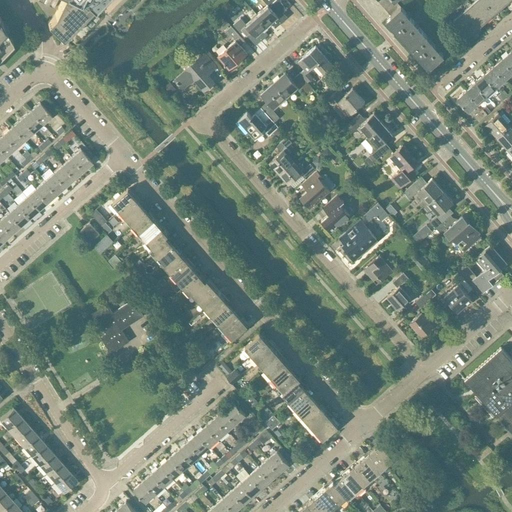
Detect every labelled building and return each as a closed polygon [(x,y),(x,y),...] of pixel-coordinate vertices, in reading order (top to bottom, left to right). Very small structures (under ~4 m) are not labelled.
[(61,0),(54,14),(49,20),(47,22),(63,37),(70,29),(72,31),(101,0),(61,0)] [(263,0),(267,4),(257,14),(267,26),(271,22),(275,27),(283,21),(278,16),(287,9),(279,0),(263,0)] [(397,2),(395,0),(389,0),(383,6),(387,10),(397,2)] [(468,37),(508,0),(478,0),(454,22),(468,37)] [(391,15),(401,6),(397,2),(387,10),(391,15)] [(422,31),(401,6),(391,15),(386,20),(407,44),(422,31)] [(264,29),(267,26),(257,14),(246,23),(241,18),(233,24),(241,33),(244,31),(251,40),(256,36),(260,41),(268,34),(264,29)] [(0,53),(12,41),(0,18),(0,53)] [(247,53),(240,45),(245,41),(232,26),(225,32),(229,37),(231,35),(235,40),(218,55),(229,68),(247,53)] [(444,55),(422,31),(407,44),(429,68),(444,55)] [(307,71),(316,63),(324,72),(332,65),(315,45),(298,61),(304,68),(299,72),(307,82),(313,77),(307,71)] [(511,51),(511,50),(502,58),(511,69),(511,51)] [(207,73),(216,66),(204,52),(184,70),(185,70),(174,80),(182,88),(192,79),(203,91),(214,81),(207,73)] [(511,72),(511,69),(502,58),(493,66),(505,79),(511,72)] [(505,79),(493,66),(484,74),(496,87),(505,79)] [(285,96),(299,83),(307,92),(312,88),(299,73),(292,79),(285,72),(273,82),(285,96)] [(496,87),(484,74),(475,82),(487,95),(496,87)] [(271,108),(285,96),(273,82),(261,93),(268,100),(261,107),(274,121),(279,117),(271,108)] [(487,95),(475,82),(466,90),(478,103),(487,95)] [(349,114),(364,101),(352,88),(344,95),(339,89),(327,99),(333,106),(338,101),(349,114)] [(478,103),(466,90),(457,98),(468,111),(478,103)] [(51,115),(39,101),(30,110),(42,123),(51,115)] [(486,106),(483,109),(487,114),(491,111),(486,106)] [(247,111),(238,119),(255,138),(264,130),(268,135),(273,131),(276,135),(281,131),(277,127),(278,127),(274,121),(261,107),(251,115),(247,111)] [(479,121),(487,114),(483,109),(474,117),(479,121)] [(42,123),(30,110),(21,118),(32,131),(42,123)] [(509,124),(507,123),(509,121),(510,119),(503,111),(501,111),(499,113),(498,112),(485,124),(496,136),(509,124)] [(369,135),(383,123),(374,112),(368,118),(363,117),(360,113),(339,131),(343,135),(349,129),(352,132),(356,128),(361,134),(365,130),(369,135)] [(32,131),(21,118),(12,125),(24,139),(32,131)] [(369,135),(365,138),(370,143),(375,149),(370,153),(376,160),(390,148),(386,143),(386,139),(392,134),(383,123),(369,135)] [(511,142),(511,128),(509,124),(496,136),(506,148),(511,142)] [(24,139),(12,125),(3,133),(15,147),(24,139)] [(15,147),(3,133),(0,135),(0,148),(6,155),(15,147)] [(287,155),(291,152),(286,147),(291,142),(287,137),(276,146),(280,151),(269,161),(278,172),(292,160),(287,155)] [(408,169),(417,161),(402,145),(390,155),(402,169),(394,175),(403,185),(414,175),(408,169)] [(92,161),(80,148),(71,156),(82,170),(92,161)] [(43,161),(48,157),(44,153),(40,157),(43,161)] [(335,153),(331,156),(336,162),(340,159),(335,153)] [(82,170),(71,156),(61,164),(73,178),(82,170)] [(38,165),(43,161),(40,157),(35,161),(38,165)] [(304,178),(315,168),(310,163),(305,168),(300,163),(297,165),(292,160),(278,172),(288,183),(300,173),(304,178)] [(73,178),(61,164),(52,172),(64,185),(73,178)] [(330,190),(320,179),(323,177),(316,170),(301,183),(307,190),(300,197),(309,208),(330,190)] [(64,185),(52,172),(44,180),(55,193),(64,185)] [(428,202),(442,190),(432,178),(424,185),(419,178),(404,192),(409,198),(417,191),(428,202)] [(55,193),(44,180),(34,188),(46,201),(55,193)] [(46,201),(34,188),(25,196),(37,209),(46,201)] [(119,210),(135,196),(128,188),(112,202),(119,210)] [(450,214),(445,208),(452,202),(442,190),(428,202),(438,214),(429,221),(435,228),(450,214)] [(349,215),(340,204),(343,201),(337,194),(322,207),(328,214),(320,220),(330,232),(349,215)] [(37,209),(25,196),(16,204),(28,217),(37,209)] [(126,217),(141,204),(135,196),(119,210),(126,217)] [(28,217),(16,204),(7,211),(19,225),(28,217)] [(132,225),(148,211),(141,204),(126,217),(132,225)] [(19,225),(7,211),(0,218),(0,221),(10,233),(19,225)] [(139,232),(154,219),(148,211),(132,225),(139,232)] [(477,233),(479,232),(468,220),(467,221),(462,215),(457,219),(454,219),(450,214),(435,228),(441,234),(444,231),(449,237),(451,235),(464,250),(480,236),(477,233)] [(145,240),(161,226),(154,219),(139,232),(145,240)] [(354,258),(376,238),(359,219),(346,230),(351,237),(342,245),(354,258)] [(10,233),(0,221),(0,239),(1,241),(10,233)] [(99,233),(90,222),(80,230),(89,241),(99,233)] [(150,249),(168,234),(161,226),(145,240),(152,247),(150,249)] [(157,257),(172,243),(166,236),(168,234),(150,249),(157,257)] [(426,240),(419,246),(422,248),(428,243),(426,240)] [(164,264),(179,251),(172,243),(157,257),(164,264)] [(506,262),(492,246),(487,250),(485,248),(478,255),(474,259),(484,270),(488,267),(491,270),(496,265),(499,269),(506,262)] [(170,272),(186,258),(179,251),(164,264),(170,272)] [(393,269),(379,254),(363,269),(376,284),(393,269)] [(177,279),(192,266),(186,258),(170,272),(177,279)] [(466,258),(461,263),(464,267),(470,262),(466,258)] [(483,292),(504,274),(499,269),(496,265),(491,270),(488,267),(484,270),(472,280),(483,292)] [(183,287),(199,273),(192,266),(177,279),(183,287)] [(410,297),(400,285),(408,278),(403,272),(392,282),(397,287),(387,296),(398,308),(401,305),(402,306),(403,305),(403,304),(410,297)] [(190,295),(192,293),(208,279),(207,279),(205,280),(199,273),(183,287),(190,295)] [(466,294),(472,289),(460,276),(455,281),(458,284),(444,296),(457,311),(471,299),(466,294)] [(198,300),(214,286),(208,279),(192,293),(198,300)] [(205,308),(221,294),(214,286),(198,300),(205,308)] [(419,307),(429,299),(425,293),(415,302),(419,307)] [(212,315),(227,301),(221,294),(205,308),(212,315)] [(123,328),(133,321),(131,318),(133,316),(141,312),(141,311),(133,299),(113,312),(107,303),(91,313),(98,325),(100,324),(106,333),(103,335),(100,336),(108,349),(107,349),(110,353),(116,349),(116,348),(126,342),(129,341),(121,329),(123,328)] [(218,323),(234,309),(227,301),(212,315),(218,323)] [(225,330),(240,316),(234,309),(218,323),(225,330)] [(432,325),(421,312),(410,322),(421,335),(432,325)] [(232,338),(247,324),(240,316),(225,330),(232,338)] [(180,330),(174,336),(180,342),(186,337),(180,330)] [(251,354),(267,340),(260,332),(244,346),(251,354)] [(186,340),(181,344),(186,349),(190,345),(186,340)] [(258,362),(273,348),(267,340),(251,354),(258,362)] [(511,358),(501,346),(464,379),(496,416),(499,413),(502,416),(499,418),(511,433),(511,358)] [(192,359),(200,368),(201,368),(212,358),(204,348),(192,358),(192,359)] [(264,369),(280,355),(273,348),(258,362),(264,369)] [(271,377),(287,363),(280,355),(264,369),(271,377)] [(278,384),(293,370),(287,363),(271,377),(278,384)] [(234,370),(226,377),(233,384),(241,377),(234,370)] [(283,393),(300,378),(293,370),(278,384),(284,391),(282,393),(283,393)] [(289,401),(304,387),(298,380),(300,378),(283,393),(289,401)] [(296,408),(311,395),(304,387),(289,401),(296,408)] [(302,416),(318,402),(311,395),(296,408),(302,416)] [(245,414),(233,400),(224,409),(236,422),(245,414)] [(309,423),(324,410),(318,402),(302,416),(309,423)] [(0,418),(7,427),(21,416),(13,406),(0,417),(0,418)] [(236,422),(224,409),(215,417),(227,430),(236,422)] [(316,431),(331,417),(324,410),(309,423),(316,431)] [(15,436),(29,425),(21,416),(7,427),(15,436)] [(227,430),(215,417),(206,425),(218,438),(227,430)] [(322,439),(338,425),(331,417),(316,431),(322,439)] [(23,446),(37,434),(29,425),(15,436),(23,446)] [(218,438),(206,425),(197,433),(209,446),(218,438)] [(255,434),(260,430),(256,426),(252,430),(255,434)] [(280,426),(274,432),(279,436),(284,431),(280,426)] [(492,438),(484,429),(479,433),(487,442),(492,438)] [(209,446),(197,433),(188,441),(200,454),(209,446)] [(31,455),(45,443),(37,434),(23,446),(31,455)] [(242,446),(247,442),(243,438),(238,442),(242,446)] [(256,446),(261,442),(258,438),(253,442),(256,446)] [(200,454),(188,441),(179,448),(191,462),(200,454)] [(237,451),(242,446),(238,442),(233,447),(237,451)] [(251,450),(256,446),(253,442),(248,446),(251,450)] [(393,457),(380,442),(372,449),(386,464),(393,457)] [(39,463),(52,451),(45,443),(31,455),(39,463)] [(8,451),(4,447),(0,450),(4,455),(8,451)] [(191,462),(179,448),(170,456),(182,470),(191,462)] [(386,464),(372,449),(365,456),(378,471),(386,464)] [(288,463),(277,450),(267,458),(279,471),(288,463)] [(47,472),(60,460),(52,451),(39,463),(47,472)] [(238,461),(243,457),(240,453),(235,458),(238,461)] [(223,462),(228,458),(225,454),(220,458),(223,462)] [(182,470),(170,456),(161,464),(173,478),(182,470)] [(378,471),(365,456),(357,462),(371,477),(378,471)] [(218,467),(223,462),(220,458),(215,463),(218,467)] [(233,466),(238,461),(235,458),(230,462),(233,466)] [(279,471),(267,458),(258,466),(270,479),(279,471)] [(20,465),(16,460),(12,463),(16,468),(20,465)] [(55,482),(68,470),(60,460),(47,472),(55,482)] [(371,477),(357,462),(350,469),(363,484),(371,477)] [(173,478),(161,464),(152,472),(164,486),(173,478)] [(24,469),(20,465),(16,468),(20,473),(24,469)] [(270,479),(258,466),(249,474),(261,488),(270,479)] [(220,477),(225,473),(222,469),(217,473),(220,477)] [(363,484),(350,469),(342,475),(356,491),(363,484)] [(63,491),(77,479),(68,470),(55,482),(63,491)] [(205,478),(210,474),(207,470),(202,474),(205,478)] [(18,476),(14,472),(10,475),(14,480),(18,476)] [(164,486),(152,472),(143,480),(155,494),(164,486)] [(215,482),(220,477),(217,473),(212,478),(215,482)] [(200,482),(205,478),(202,474),(197,478),(200,482)] [(261,488),(249,474),(240,482),(252,496),(261,488)] [(356,491),(342,475),(335,482),(334,482),(346,495),(346,496),(348,498),(356,491)] [(23,481),(18,476),(14,480),(18,485),(23,481)] [(36,483),(32,478),(28,481),(32,486),(36,483)] [(155,494),(143,480),(134,488),(146,502),(155,494)] [(346,495),(334,482),(335,482),(333,480),(325,487),(339,502),(346,496),(346,495)] [(252,496),(240,482),(231,490),(243,503),(252,496)] [(40,488),(36,483),(32,486),(36,491),(40,488)] [(202,493),(207,489),(204,485),(199,489),(202,493)] [(187,494),(192,490),(189,486),(184,490),(187,494)] [(339,502),(325,487),(318,493),(331,509),(339,502)] [(197,497),(202,493),(199,489),(194,493),(197,497)] [(0,508),(12,499),(4,490),(0,492),(0,508)] [(34,495),(30,490),(26,493),(30,498),(34,495)] [(183,498),(187,494),(184,490),(179,494),(183,498)] [(243,503),(231,490),(222,498),(234,511),(243,503)] [(327,511),(331,509),(318,493),(310,500),(320,511),(327,511)] [(38,499),(34,495),(30,498),(34,503),(38,499)] [(52,501),(48,496),(44,500),(48,505),(52,501)] [(232,511),(234,511),(222,498),(213,506),(218,511),(232,511)] [(0,511),(15,511),(20,508),(12,499),(0,508),(0,511)] [(403,499),(395,506),(397,508),(407,504),(403,499)] [(136,511),(126,500),(117,508),(119,511),(136,511)] [(320,511),(310,500),(303,507),(307,511),(320,511)] [(169,510),(174,505),(171,501),(166,506),(169,510)]
